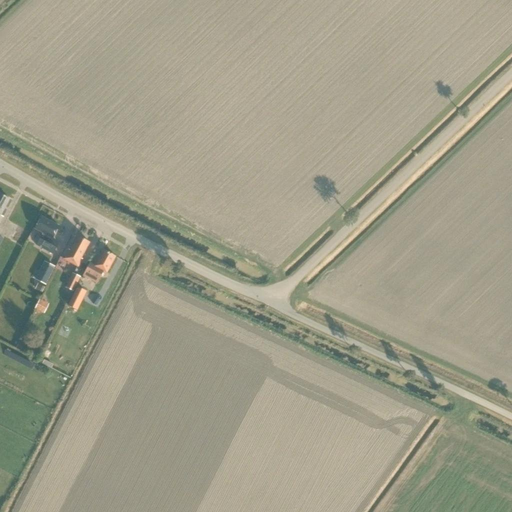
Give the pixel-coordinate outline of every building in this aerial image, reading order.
[(1,215),(10,199),(0,193),(0,222),(3,217),(1,215)] [(41,217),(35,229),(43,233),(36,245),(53,254),(58,244),(52,240),(59,226),(41,217)] [(82,259),(81,258),(85,252),(85,251),(89,242),(77,236),(70,250),(69,250),(63,259),(78,267),(82,259)] [(97,283),(103,271),(107,273),(115,256),(103,250),(95,266),(89,263),(83,276),(97,283)] [(35,279),(46,284),(55,267),(44,261),(35,279)] [(65,287),(73,291),(80,277),(72,273),(65,287)] [(42,293),(44,287),(37,284),(35,289),(42,293)] [(77,311),(86,292),(77,287),(68,306),(77,311)] [(35,309),(44,313),(49,304),(39,299),(35,309)]
